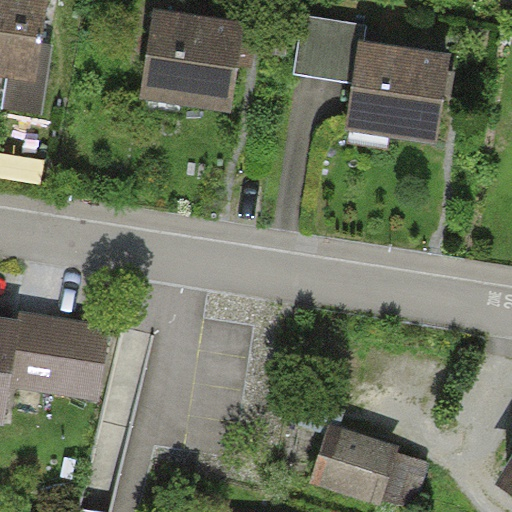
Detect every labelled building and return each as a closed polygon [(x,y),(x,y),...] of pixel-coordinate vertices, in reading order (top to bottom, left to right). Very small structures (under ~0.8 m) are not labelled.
[(0,0),(0,81),(31,86),(45,0),(0,0)] [(244,34),(148,18),(133,105),(230,121),(244,34)] [(449,63),(358,48),(344,136),(435,152),(449,63)] [(0,418),(2,393),(100,402),(107,325),(0,315),(0,418)] [(328,409),(314,472),(388,489),(402,426),(328,409)] [(421,502),(432,446),(401,440),(390,496),(421,502)] [(511,454),(495,483),(511,493),(511,454)]
